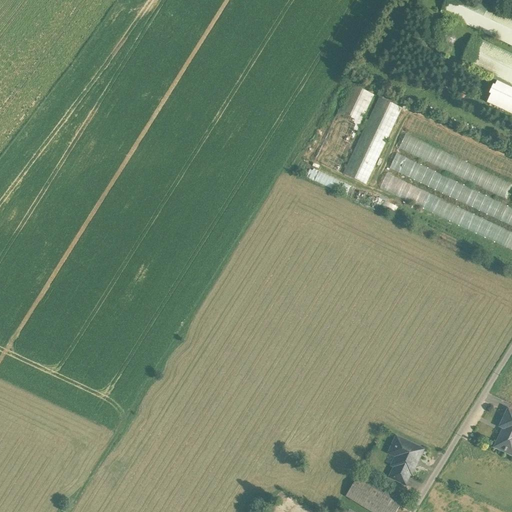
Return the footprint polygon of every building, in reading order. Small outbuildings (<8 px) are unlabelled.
[(511,17),(475,0),(445,0),(440,12),(511,45),(511,17)] [(511,54),(472,36),(460,63),(511,87),(511,54)] [(350,84),(314,161),(338,172),(374,95),(350,84)] [(402,108),(378,97),(342,174),(366,185),(402,108)] [(511,185),(406,135),(379,190),(511,252),(511,185)] [(356,191),(299,164),(295,173),(351,200),(356,191)] [(397,209),(364,194),(359,204),(393,220),(397,209)] [(511,412),(508,410),(500,426),(504,428),(495,447),(511,454),(511,412)] [(422,450),(396,438),(389,453),(396,457),(392,466),(397,468),(396,471),(395,471),(408,477),(410,474),(411,474),(422,450)] [(408,477),(395,471),(393,472),(390,477),(405,484),(408,477)] [(395,511),(402,502),(359,475),(346,496),(370,511),(395,511)]
